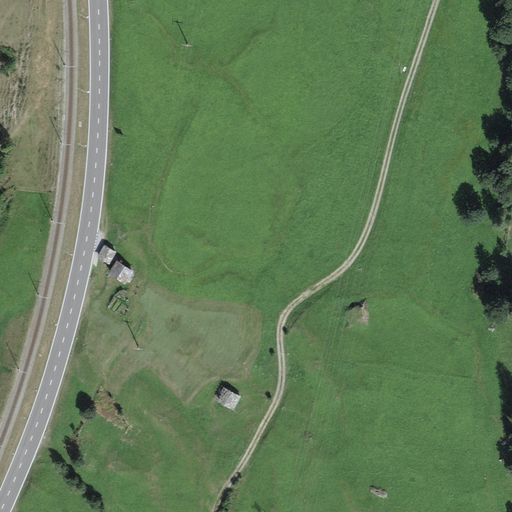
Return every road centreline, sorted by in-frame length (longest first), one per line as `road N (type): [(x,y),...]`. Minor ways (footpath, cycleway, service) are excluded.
road 1 (track): [(434,0),(358,249),(279,317),(277,389),(213,511)]
road 2 (secondary): [(97,0),(94,180),(81,263),(43,404),(0,510)]
